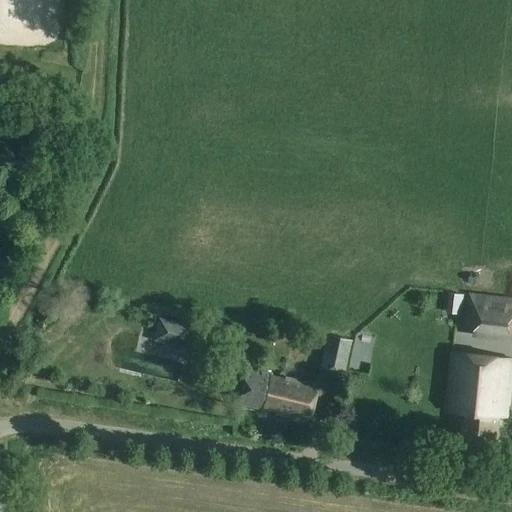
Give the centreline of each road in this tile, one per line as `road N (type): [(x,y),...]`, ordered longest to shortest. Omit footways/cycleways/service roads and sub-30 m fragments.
road 1 (unclassified): [(0,429),(67,428),(511,494)]
road 2 (track): [(0,352),(92,175),(111,0)]
